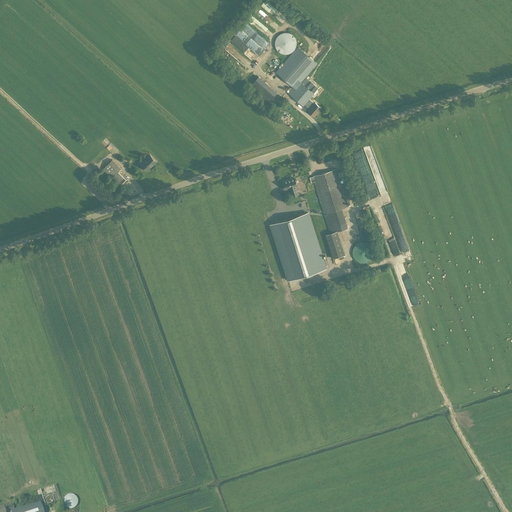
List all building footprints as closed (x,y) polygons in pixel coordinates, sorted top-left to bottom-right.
[(265,0),(263,0),(260,4),(265,8),(269,3),(265,0)] [(269,43),(246,23),(230,41),(242,51),(247,45),(258,55),(269,43)] [(275,43),(275,44),(275,45),(275,46),(275,47),(276,48),(276,49),(277,50),(277,51),(278,51),(279,52),(280,52),(280,53),(281,53),(282,54),(283,54),(284,54),(285,54),(286,54),(287,54),(288,54),(289,54),(290,53),(291,53),(292,52),(293,51),(294,51),(294,50),(295,49),(295,48),(296,48),(296,47),(296,46),(296,45),(297,44),(297,43),(297,42),(296,41),(296,40),(296,39),(295,38),(294,37),(294,36),(293,35),(292,35),(292,34),(291,34),(290,33),(289,33),(288,33),(287,32),(286,32),(285,32),(284,32),(283,33),(282,33),(281,33),(280,34),(279,34),(278,35),(278,36),(277,37),(276,37),(276,38),(276,39),(275,40),(275,41),(275,42),(275,43)] [(287,92),(291,95),(303,106),(304,104),(309,108),(308,110),(315,116),(321,108),(315,102),(314,103),(309,99),(314,93),(302,83),(298,88),(297,86),(317,63),(298,47),(276,72),(292,86),(287,92)] [(246,68),(252,62),(235,48),(230,53),(246,68)] [(274,62),(271,64),(275,67),(281,61),(276,56),(272,60),(274,62)] [(274,107),(283,97),(257,75),(254,78),(255,80),(250,86),(274,107)] [(363,147),(374,178),(382,175),(371,144),(363,147)] [(150,155),(141,164),(147,170),(156,161),(150,155)] [(126,179),(118,171),(121,168),(112,160),(103,169),(112,178),(120,185),(126,179)] [(324,214),(341,208),(348,206),(336,169),(313,176),(313,177),(310,177),(311,180),(312,183),(314,182),(324,214)] [(363,178),(369,199),(388,193),(384,179),(382,180),(383,184),(377,186),(374,175),(363,178)] [(293,196),(298,194),(296,186),(297,185),(295,178),(283,181),(285,189),(290,188),(293,196)] [(326,268),(308,212),(271,224),(288,280),(326,268)] [(337,231),(347,227),(344,217),(327,222),(330,233),(337,231)] [(363,263),(364,263),(365,263),(366,263),(367,262),(368,262),(369,261),(370,261),(370,260),(371,259),(372,259),(372,258),(372,257),(373,256),(373,255),(373,254),(373,253),(373,252),(373,251),(373,250),(373,249),(372,248),(372,247),(372,246),(371,246),(370,245),(370,244),(369,244),(368,243),(367,243),(366,242),(365,242),(364,242),(363,242),(362,242),(361,242),(360,242),(359,243),(358,243),(357,244),(356,244),(356,245),(355,246),(354,246),(354,247),(353,248),(353,249),(353,250),(352,251),(352,252),(352,253),(352,254),(353,255),(353,256),(353,257),(354,258),(355,259),(355,260),(356,260),(357,261),(357,262),(358,262),(359,262),(360,263),(361,263),(362,263),(363,263)] [(391,249),(393,256),(407,252),(405,245),(391,249)] [(410,281),(404,284),(411,303),(417,301),(410,281)] [(57,484),(40,490),(45,506),(62,501),(57,484)] [(71,509),(72,509),(73,509),(73,508),(74,508),(75,508),(75,507),(76,507),(76,506),(77,506),(77,505),(77,504),(78,503),(78,502),(78,501),(78,500),(77,500),(77,499),(77,498),(76,497),(75,497),(75,496),(74,496),(74,495),(73,495),(72,495),(71,495),(70,495),(69,495),(68,495),(67,495),(67,496),(66,496),(66,497),(65,497),(64,498),(64,499),(64,500),(63,501),(63,502),(63,503),(64,503),(64,504),(64,505),(64,506),(65,506),(65,507),(66,507),(66,508),(67,508),(68,508),(68,509),(69,509),(70,509),(71,509)] [(43,511),(40,501),(11,511),(43,511)]
